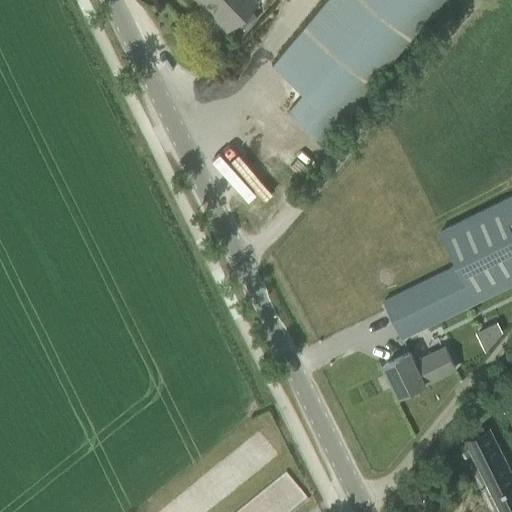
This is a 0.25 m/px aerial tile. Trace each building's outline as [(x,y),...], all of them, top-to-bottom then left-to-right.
[(196,0),(226,31),(237,21),(249,9),(257,2),(254,0),(196,0)] [(286,112),(320,141),(439,0),(324,0),(271,63),(304,92),(286,112)] [(249,9),(237,21),(245,29),(257,17),(249,9)] [(223,157),(217,166),(263,200),(270,191),(223,157)] [(451,267),(384,300),(384,301),(403,338),(511,283),(511,194),(437,230),(438,232),(454,265),(451,267)] [(415,359),(411,351),(384,364),(400,395),(456,368),(444,344),(415,359)] [(511,476),(488,430),(467,440),(494,494),(511,484),(511,476)] [(214,503),(224,481),(206,473),(196,495),(214,503)]
